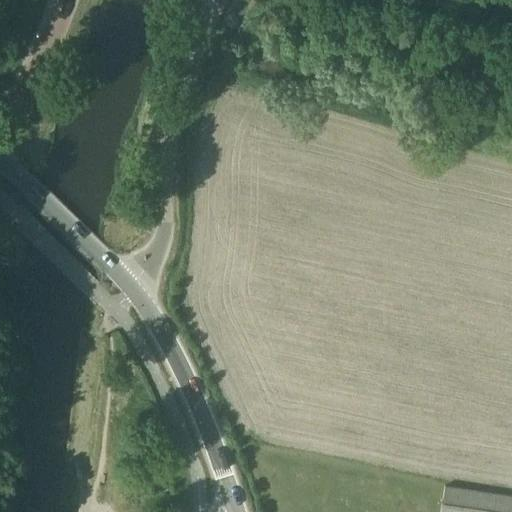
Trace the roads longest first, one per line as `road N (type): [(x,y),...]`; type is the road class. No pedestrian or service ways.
road 1 (unclassified): [(132,286),(165,229),(169,122),(217,0)]
road 2 (tertiary): [(236,511),(175,354),(132,286)]
road 3 (tertiary): [(132,286),(0,159)]
road 4 (residential): [(0,126),(28,88),(64,0)]
